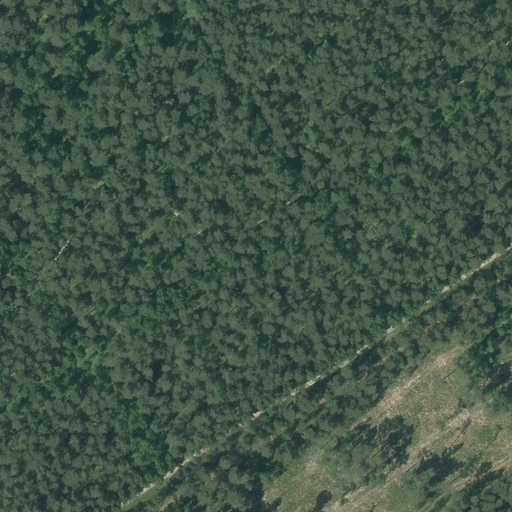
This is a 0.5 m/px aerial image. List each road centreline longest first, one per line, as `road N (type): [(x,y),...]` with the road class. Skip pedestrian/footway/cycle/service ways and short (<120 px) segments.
road 1 (track): [(511,241),(101,511)]
road 2 (track): [(380,0),(0,254)]
